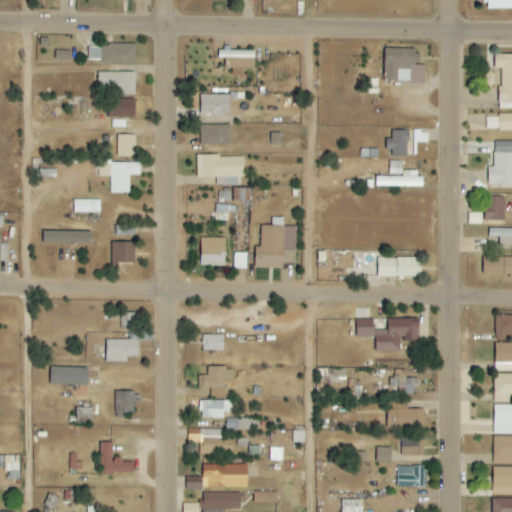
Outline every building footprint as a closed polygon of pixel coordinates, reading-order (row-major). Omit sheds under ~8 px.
[(484,0),(484,9),(511,9),(511,0),(484,0)] [(135,45),(88,45),(88,60),(100,60),(100,64),(135,64),(135,45)] [(415,49),(384,48),(383,81),(424,82),(424,65),(415,65),(415,49)] [(70,61),(70,52),(56,51),(55,60),(70,61)] [(224,68),(253,69),(254,51),(218,51),(218,58),(224,58),(224,68)] [(511,54),(494,55),(494,69),(499,69),(499,109),(511,109),(511,54)] [(134,72),(98,73),(98,95),(135,95),(134,72)] [(199,95),(200,115),(229,114),(229,95),(199,95)] [(108,118),(134,118),(135,100),(108,99),(108,118)] [(511,130),(511,115),(486,116),(486,131),(511,130)] [(230,125),(200,125),(199,145),(229,145),(230,125)] [(388,156),(407,157),(408,130),(392,130),(391,139),(388,139),(388,156)] [(427,143),(428,132),(413,131),(413,142),(427,143)] [(280,133),(271,133),(270,144),(280,144),(280,133)] [(135,135),(117,135),(117,157),(134,157),(135,135)] [(511,142),(494,142),(494,167),(487,167),(487,185),(511,185),(511,142)] [(216,186),(242,185),(241,156),(196,156),(196,178),(216,178),(216,186)] [(420,187),(420,171),(401,171),(402,162),(389,161),(389,176),(377,176),(377,186),(420,187)] [(139,162),(98,162),(98,177),(110,178),(110,193),(129,193),(129,175),(139,175),(139,162)] [(485,221),(504,221),(504,197),(485,197),(485,221)] [(73,213),(99,213),(100,200),(73,200),(73,213)] [(511,229),(488,229),(488,237),(499,238),(499,246),(511,245),(511,229)] [(90,244),(91,232),(42,231),(42,244),(90,244)] [(224,267),(225,239),(200,238),(200,266),(224,267)] [(133,242),(111,243),(111,264),(134,263),(133,242)] [(233,269),(246,269),(246,253),(233,253),(233,269)] [(511,257),(482,257),(482,275),(511,275),(511,257)] [(417,258),(377,259),(377,278),(417,277),(417,258)] [(105,362),(127,362),(127,358),(137,357),(137,341),(152,341),(152,332),(136,332),(136,313),(121,314),(122,330),(130,330),(130,340),(105,340),(105,362)] [(511,316),(495,316),(495,338),(511,337),(511,316)] [(373,319),(355,320),(356,338),(373,337),(373,319)] [(374,351),(400,352),(400,341),(418,341),(419,319),(387,319),(387,330),(375,330),(374,351)] [(223,335),(202,335),(202,351),(223,351),(223,335)] [(511,343),(495,343),(494,363),(511,363),(511,343)] [(86,367),(48,367),(48,385),(86,385),(86,367)] [(225,379),(232,379),(232,368),(207,367),(207,376),(197,376),(197,388),(210,388),(210,397),(225,398),(225,379)] [(511,374),(495,374),(494,403),(509,403),(509,395),(511,395),(511,374)] [(115,419),(125,418),(125,413),(135,413),(134,392),(115,392),(115,419)] [(223,419),(223,412),(230,412),(231,401),(200,401),(199,419),(223,419)] [(511,405),(493,405),(493,434),(511,434),(511,405)] [(91,409),(74,408),(74,424),(91,425),(91,409)] [(254,430),(254,420),(226,419),(226,429),(254,430)] [(200,455),(230,456),(231,439),(223,438),(224,430),(201,430),(200,455)] [(304,432),(293,432),(293,443),(304,443),(304,432)] [(511,464),(511,436),(493,437),(493,465),(511,464)] [(424,440),(401,439),(401,456),(423,457),(424,440)] [(111,443),(99,443),(99,474),(133,474),(133,462),(122,463),(122,458),(111,459),(111,443)] [(282,449),(270,448),(269,461),(282,462),(282,449)] [(390,464),(391,448),(376,448),(376,463),(390,464)] [(69,470),(81,470),(81,462),(76,462),(76,454),(70,454),(69,470)] [(19,479),(19,456),(4,457),(4,472),(7,472),(8,480),(19,479)] [(201,486),(246,486),(246,465),(201,465),(201,486)] [(424,488),(424,467),(397,466),(397,487),(424,488)] [(511,468),(492,468),(492,495),(511,495),(511,468)] [(253,503),(276,504),(277,493),(253,492),(253,503)] [(202,493),(202,509),(240,510),(240,493),(202,493)] [(511,511),(511,499),(492,499),(491,511),(511,511)] [(361,511),(362,500),(340,501),(340,511),(361,511)]
